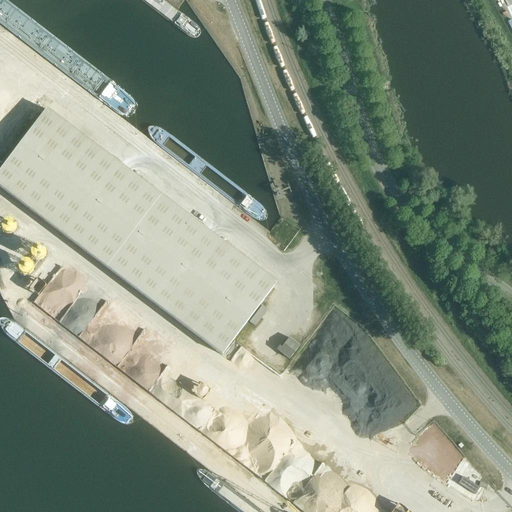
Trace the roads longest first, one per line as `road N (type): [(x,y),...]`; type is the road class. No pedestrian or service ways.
road 1 (unclassified): [(511,472),(420,366),(314,205),(229,0)]
road 2 (unclassified): [(511,286),(438,229),(390,170),(332,0)]
road 3 (unknown): [(231,366),(3,192)]
